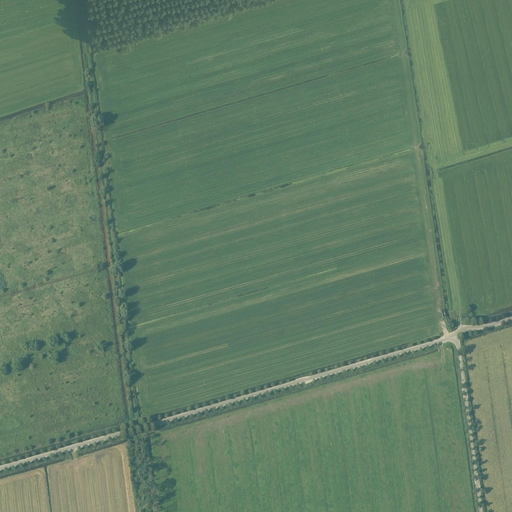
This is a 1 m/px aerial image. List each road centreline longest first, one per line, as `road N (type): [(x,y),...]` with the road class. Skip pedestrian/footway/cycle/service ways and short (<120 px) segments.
road 1 (tertiary): [(0,468),(453,337)]
road 2 (unclassified): [(483,511),(453,337)]
